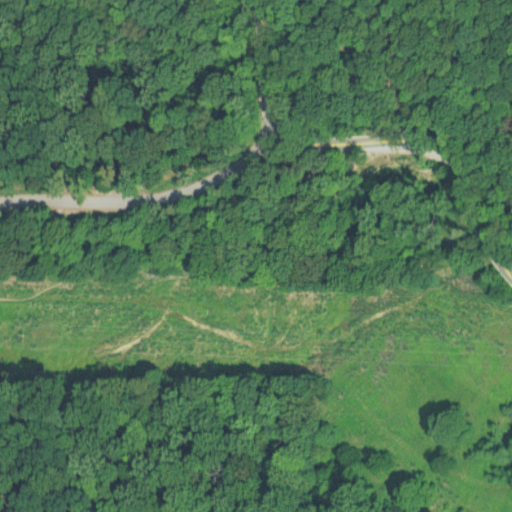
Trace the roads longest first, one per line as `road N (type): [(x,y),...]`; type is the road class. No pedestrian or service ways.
road 1 (track): [(267,114),(191,190),(0,197)]
road 2 (tertiary): [(247,0),(269,84),(267,114),(427,151)]
road 3 (tertiary): [(427,151),(449,157),(471,213),(511,269)]
